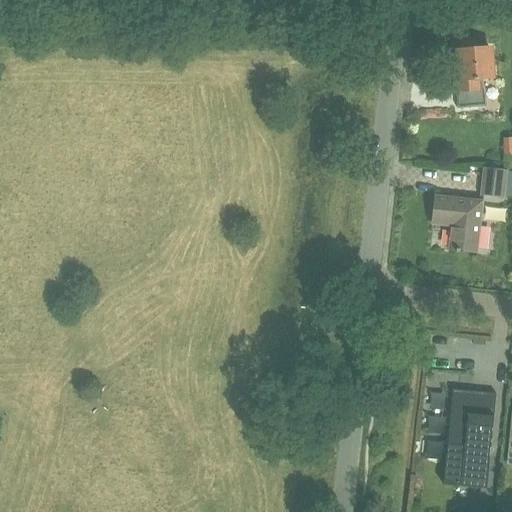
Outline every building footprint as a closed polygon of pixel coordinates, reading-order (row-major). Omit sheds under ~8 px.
[(457,45),(459,79),(460,92),(479,90),(478,78),(492,77),(490,47),(473,49),(473,44),(457,45)] [(470,124),(493,123),(492,107),(469,108),(470,124)] [(511,137),(502,138),(505,170),(511,169),(511,137)] [(479,195),(504,198),(505,188),(511,188),(511,172),(507,172),(507,170),(483,167),(479,195)] [(433,223),(453,225),(450,249),(476,252),(482,202),(436,197),(433,223)] [(443,484),(487,488),(496,393),(452,389),(443,484)]
